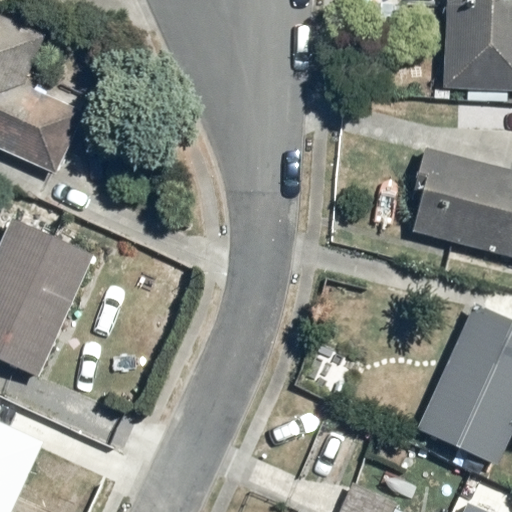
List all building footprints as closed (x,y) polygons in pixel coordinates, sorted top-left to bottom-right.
[(511,92),(511,0),(449,0),(447,90),(511,92)] [(47,35),(0,13),(0,147),(55,173),(86,111),(25,83),(47,35)] [(511,168),(427,145),(406,226),(511,253),(511,168)] [(92,254),(11,217),(0,241),(0,358),(38,376),(92,254)] [(511,437),(511,320),(475,306),(418,428),(500,466),(511,437)] [(0,511),(11,511),(44,442),(0,422),(0,511)] [(408,511),(411,506),(310,470),(297,506),(313,511),(408,511)]
